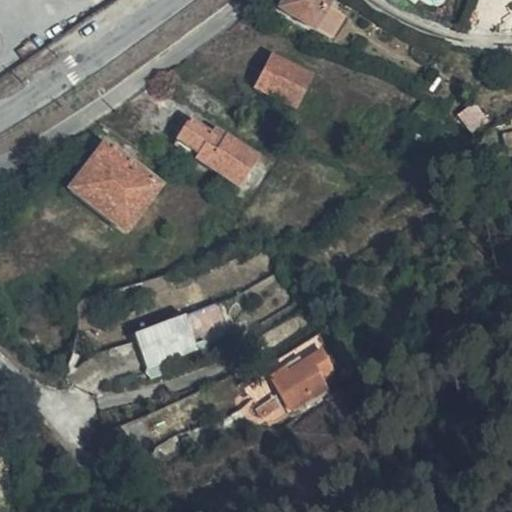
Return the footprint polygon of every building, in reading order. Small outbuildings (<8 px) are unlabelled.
[(282,0),(276,13),(312,35),(324,12),(330,0),(282,0)] [(324,12),(312,35),(331,45),(342,23),(324,12)] [(314,75),(274,56),(255,89),(295,109),(314,75)] [(255,150),(223,128),(217,137),(186,117),(175,133),(191,145),(187,152),(235,181),(255,150)] [(158,185),(103,143),(69,187),(125,230),(158,185)] [(184,315),(135,338),(151,371),(201,348),(184,315)] [(297,370),(307,383),(333,365),(327,357),(323,351),(297,370)] [(332,354),(327,357),(333,365),(307,383),(286,398),(288,402),(292,406),(299,407),(331,383),(329,380),(339,373),(342,367),(332,354)] [(286,398),(307,383),(297,370),(290,375),(287,370),(273,380),(282,393),(286,398)] [(286,398),(282,393),(260,410),(266,418),(288,402),(286,398)]
